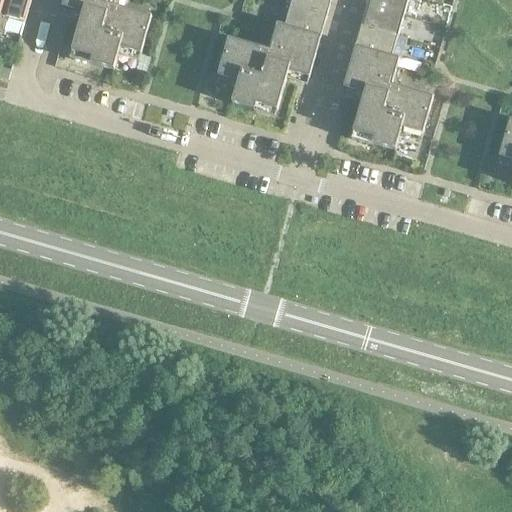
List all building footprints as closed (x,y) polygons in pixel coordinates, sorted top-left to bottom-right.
[(8,0),(0,0),(0,17),(0,25),(7,27),(9,20),(3,18),(8,0)] [(32,0),(8,0),(3,18),(9,20),(7,27),(5,32),(21,37),(32,0)] [(64,0),(62,9),(68,10),(66,17),(81,21),(72,53),(93,59),(91,65),(114,71),(120,50),(141,55),(152,17),(111,6),(112,0),(64,0)] [(330,0),(292,0),(291,6),(327,17),(331,4),(329,4),(330,0)] [(408,0),(371,0),(370,7),(404,16),(408,0)] [(327,17),(291,6),(285,27),(278,25),(270,51),(229,39),(218,77),(238,83),(232,105),(255,112),(257,106),(278,112),(287,80),(302,85),(304,78),(309,79),(322,37),(320,36),(322,29),(324,29),(327,17)] [(404,16),(370,7),(367,15),(365,14),(362,27),(398,37),(404,16)] [(398,37),(362,27),(358,39),(360,40),(358,47),(356,46),(344,89),(349,91),(347,98),(363,102),(353,134),(374,140),(373,146),(396,152),(402,130),(423,136),(434,98),(392,86),(398,67),(400,60),(392,58),(398,37)] [(400,60),(398,67),(419,73),(421,65),(400,59),(400,60)] [(0,66),(0,76),(9,80),(12,70),(0,66)] [(511,120),(510,120),(499,158),(511,161),(511,120)]
